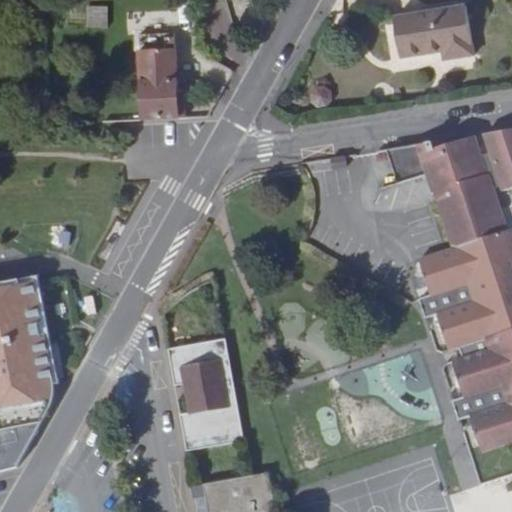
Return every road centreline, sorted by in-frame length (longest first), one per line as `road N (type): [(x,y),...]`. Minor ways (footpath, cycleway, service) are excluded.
road 1 (residential): [(511,107),(217,152)]
road 2 (residential): [(17,511),(138,298)]
road 3 (residential): [(302,0),(217,152)]
road 4 (residential): [(217,152),(138,298)]
